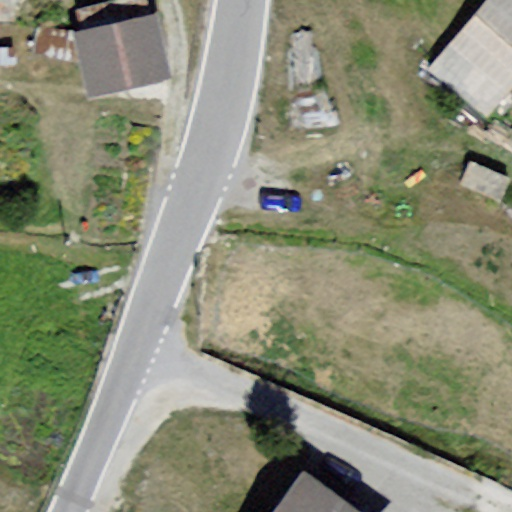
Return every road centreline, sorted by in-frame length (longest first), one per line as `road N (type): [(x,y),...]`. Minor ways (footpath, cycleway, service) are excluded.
road 1 (tertiary): [(239,0),(189,200),(64,511)]
road 2 (track): [(189,200),(175,137),(181,51),(168,0)]
